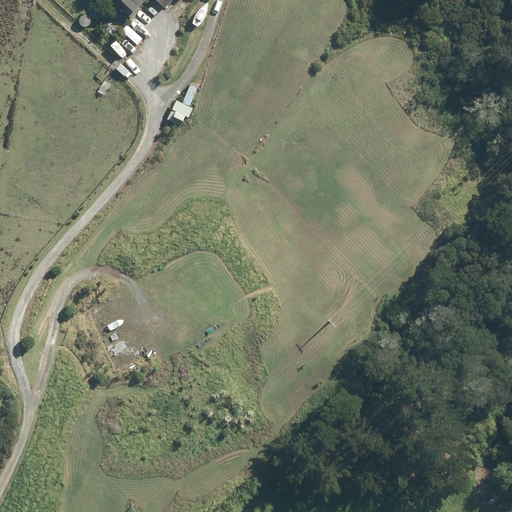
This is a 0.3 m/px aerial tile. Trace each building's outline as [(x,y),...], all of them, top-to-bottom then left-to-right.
[(118,0),(120,1),(116,5),(131,19),(135,15),(133,13),(145,0),(154,0),(164,9),(172,0),(118,0)] [(108,24),(103,30),(107,34),(109,32),(113,37),(116,34),(111,30),(112,28),(108,24)] [(190,86),(182,103),(189,106),(197,89),(190,86)] [(53,94),(65,97),(66,89),(54,87),(53,94)] [(139,264),(131,267),(133,273),(141,270),(139,264)]
